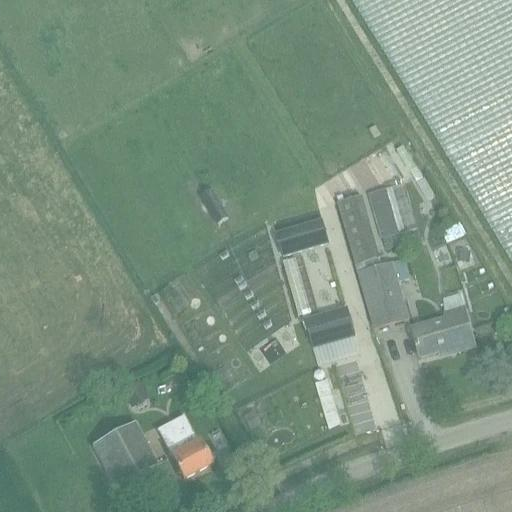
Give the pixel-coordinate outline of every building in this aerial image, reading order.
[(375,128),(369,132),(375,141),(381,137),(375,128)] [(403,162),(394,166),(404,186),(412,182),(403,162)] [(387,192),(370,197),(382,242),(400,237),(387,192)] [(211,198),(201,204),(220,231),(230,224),(211,198)] [(363,199),(339,205),(356,267),(359,275),(383,268),(380,261),(363,199)] [(322,222),(276,236),(283,259),(329,246),(322,222)] [(256,253),(248,257),(251,263),(259,259),(256,253)] [(459,253),(457,264),(469,265),(470,255),(459,253)] [(296,261),(283,265),(299,319),(311,315),(296,261)] [(383,268),(359,275),(375,333),(410,323),(393,265),(383,268)] [(447,321),(411,331),(417,351),(419,350),(422,361),(458,351),(459,355),(476,350),(470,331),(465,310),(461,298),(444,302),(445,316),(447,321)] [(178,299),(169,305),(176,317),(185,311),(178,299)] [(348,310),(305,322),(312,345),(354,333),(348,310)] [(359,374),(352,348),(310,359),(317,386),(359,374)] [(224,370),(215,376),(221,386),(230,380),(224,370)] [(139,383),(122,393),(132,411),(149,401),(139,383)] [(327,445),(340,442),(324,387),(312,391),(327,445)] [(252,415),(244,420),(250,431),(259,425),(252,415)] [(183,419),(157,433),(171,459),(174,464),(183,482),(211,467),(210,465),(213,461),(209,454),(205,456),(201,449),(199,444),(197,445),(186,424),(183,419)] [(157,468),(148,450),(135,426),(92,448),(115,491),(157,468)]
